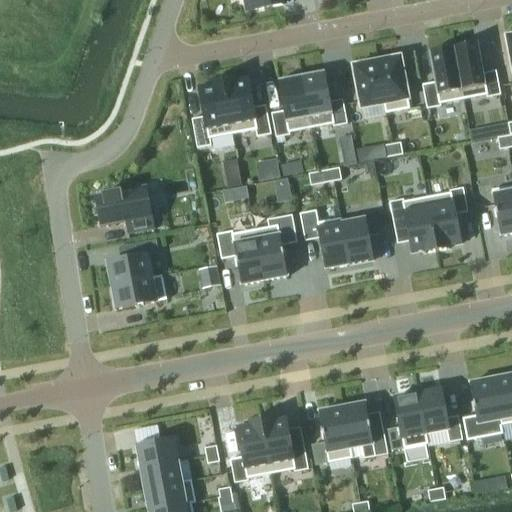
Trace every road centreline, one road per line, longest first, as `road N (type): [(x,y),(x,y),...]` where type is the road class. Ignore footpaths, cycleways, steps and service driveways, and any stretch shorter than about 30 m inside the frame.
road 1 (tertiary): [(511,308),(86,389)]
road 2 (residential): [(86,389),(57,189),(68,173),(119,146),(153,61)]
road 3 (residential): [(482,0),(153,61)]
road 4 (residential): [(104,511),(86,389)]
